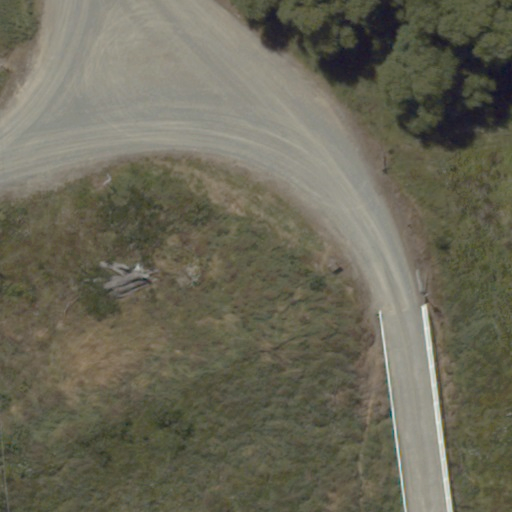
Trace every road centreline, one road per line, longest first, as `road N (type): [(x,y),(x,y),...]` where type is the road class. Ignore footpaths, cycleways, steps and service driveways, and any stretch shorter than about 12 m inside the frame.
road 1 (unclassified): [(0,149),(83,122),(226,143),(349,218),(401,307),(428,511)]
road 2 (track): [(65,0),(83,122)]
